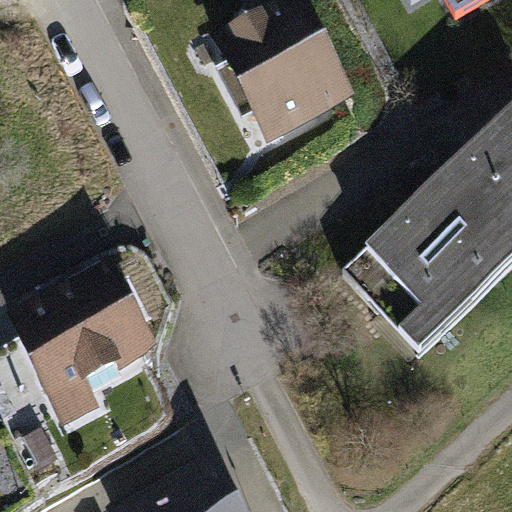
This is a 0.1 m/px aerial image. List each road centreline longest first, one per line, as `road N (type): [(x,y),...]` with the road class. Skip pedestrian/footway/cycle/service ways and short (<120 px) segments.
road 1 (residential): [(266,383),(200,268),(71,0)]
road 2 (track): [(511,405),(394,511)]
